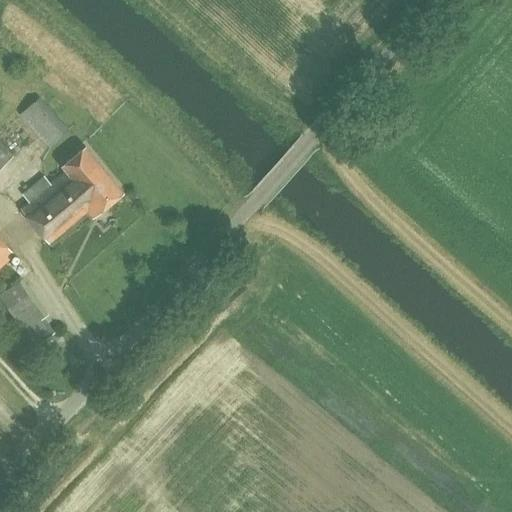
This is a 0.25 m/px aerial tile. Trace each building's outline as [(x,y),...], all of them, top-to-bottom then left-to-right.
[(49,147),(69,129),(39,96),(20,114),(49,147)] [(0,167),(14,155),(0,139),(0,167)] [(123,192),(85,146),(62,165),(66,171),(51,184),(44,174),(22,193),(29,202),(21,208),(51,246),(88,215),(91,219),(123,192)] [(0,266),(14,253),(0,237),(0,266)] [(0,296),(34,346),(55,332),(45,317),(48,315),(23,278),(0,293),(0,296)]
